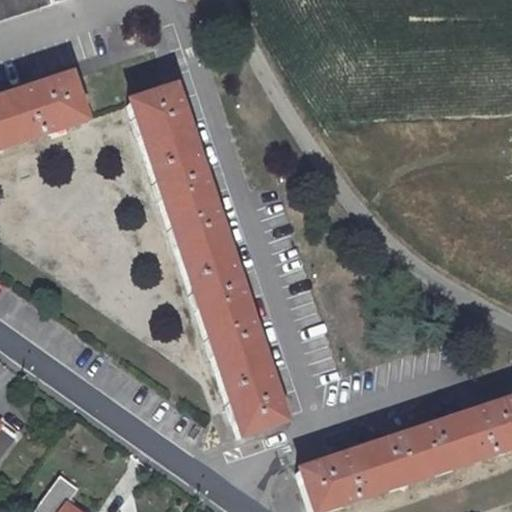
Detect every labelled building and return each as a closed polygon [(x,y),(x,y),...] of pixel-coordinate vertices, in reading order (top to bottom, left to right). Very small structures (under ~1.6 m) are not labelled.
[(0,0),(0,19),(57,0),(0,0)] [(0,151),(78,125),(64,83),(0,104),(0,151)] [(126,108),(237,440),(277,426),(168,96),(126,108)] [(511,404),(297,476),(308,511),(325,511),(511,450),(511,404)] [(0,457),(13,439),(0,429),(0,457)]
